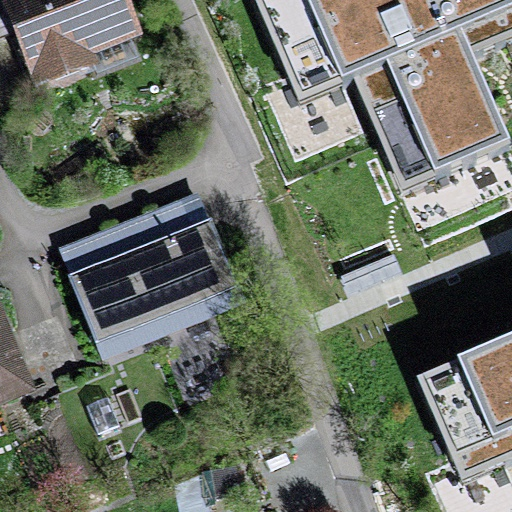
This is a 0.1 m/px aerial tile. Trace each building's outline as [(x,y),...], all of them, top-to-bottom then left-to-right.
[(122,35),(110,0),(13,0),(10,1),(37,80),(86,64),(81,49),(122,35)] [(511,42),(511,0),(252,0),(295,102),(351,79),(398,193),(507,148),(470,60),(511,42)] [(101,353),(230,301),(203,234),(74,286),(101,353)] [(0,404),(25,395),(0,326),(0,404)] [(511,332),(418,372),(460,473),(511,451),(511,332)]
